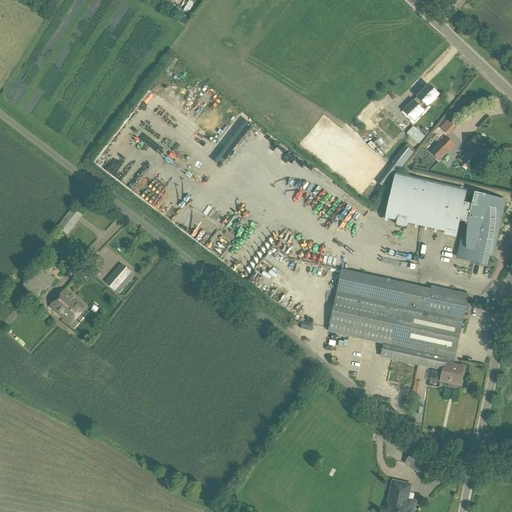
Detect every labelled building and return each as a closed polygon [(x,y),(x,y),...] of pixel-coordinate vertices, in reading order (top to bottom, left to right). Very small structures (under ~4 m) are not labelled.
[(428,107),(440,95),(430,85),(418,97),(419,97),(415,101),(414,101),(404,111),(414,121),(424,111),(420,107),(424,102),(428,107)] [(373,148),(379,154),(398,138),(392,131),(399,125),(384,106),(366,121),(377,135),(365,145),(370,151),(373,148)] [(456,116),(451,121),(455,125),(460,119),(456,116)] [(453,126),(447,121),(440,129),(446,134),(453,126)] [(143,135),(152,132),(148,123),(139,126),(143,135)] [(472,151),(462,160),(472,170),(482,160),(484,163),(494,153),(491,150),(493,148),(483,138),(481,141),(478,138),(469,148),(472,151)] [(439,144),(430,154),(440,163),(450,154),(439,144)] [(396,176),(386,220),(397,223),(396,225),(405,227),(406,225),(456,236),(459,221),(466,223),(458,258),(486,264),(491,243),(494,244),(504,201),(476,194),(474,205),(463,202),(465,192),(396,176)] [(72,208),(57,227),(67,235),(82,216),(72,208)] [(113,275),(105,283),(115,292),(118,294),(134,277),(131,273),(121,265),(113,275)] [(40,266),(21,287),(37,301),(55,280),(40,266)] [(342,272),(329,332),(386,345),(384,358),(420,365),(423,352),(454,359),(455,359),(468,296),(431,288),(431,291),(342,272)] [(64,291),(50,307),(71,326),(85,309),(64,291)] [(94,318),(98,323),(103,317),(100,313),(94,318)] [(423,352),(420,365),(421,365),(444,370),(443,373),(441,382),(448,383),(450,386),(456,388),(459,386),(461,386),(465,368),(453,365),(454,359),(423,352)] [(417,451),(407,463),(425,476),(434,464),(417,451)] [(394,481),(386,511),(413,511),(416,502),(404,499),(408,484),(394,481)]
